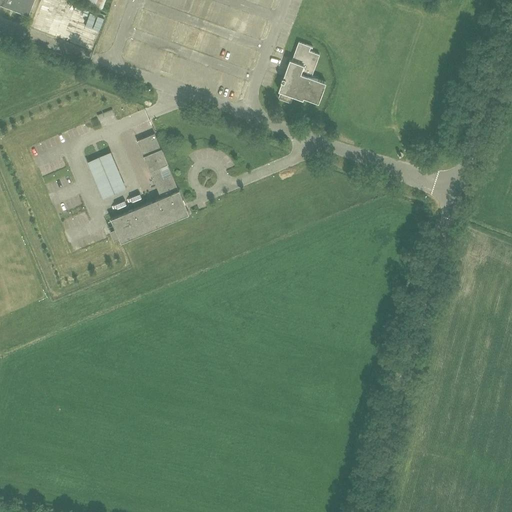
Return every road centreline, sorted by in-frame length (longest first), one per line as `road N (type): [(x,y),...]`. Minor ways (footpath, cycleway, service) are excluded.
road 1 (tertiary): [(372,511),(425,286),(457,190)]
road 2 (unclassified): [(457,190),(242,112)]
road 3 (tertiary): [(457,190),(511,44)]
